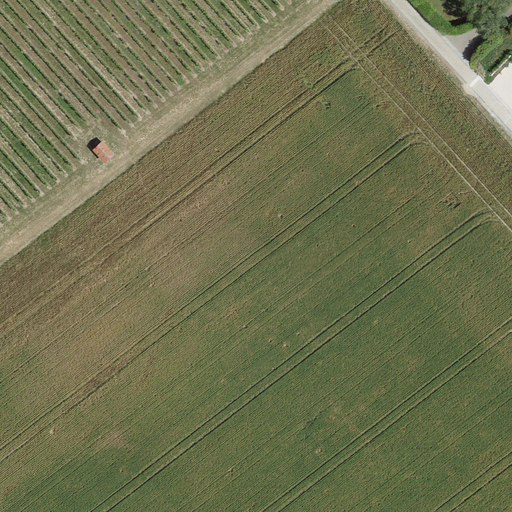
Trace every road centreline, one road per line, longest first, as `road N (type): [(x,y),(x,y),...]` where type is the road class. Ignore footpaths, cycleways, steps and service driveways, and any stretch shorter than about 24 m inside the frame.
road 1 (track): [(0,258),(330,0)]
road 2 (track): [(396,0),(511,125)]
